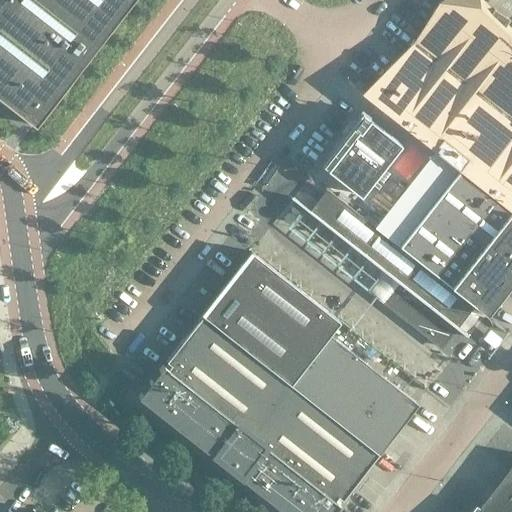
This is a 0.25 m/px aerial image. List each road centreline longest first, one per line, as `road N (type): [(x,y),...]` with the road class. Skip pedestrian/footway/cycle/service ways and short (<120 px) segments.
road 1 (unclassified): [(118,349),(342,55)]
road 2 (unclassified): [(24,270),(236,0)]
road 3 (unknown): [(239,190),(483,406)]
road 4 (unclassified): [(188,0),(18,213)]
road 5 (unclassified): [(400,511),(511,370)]
road 6 (unclassified): [(198,511),(73,415)]
road 7 (unclassified): [(73,415),(34,342),(24,270)]
